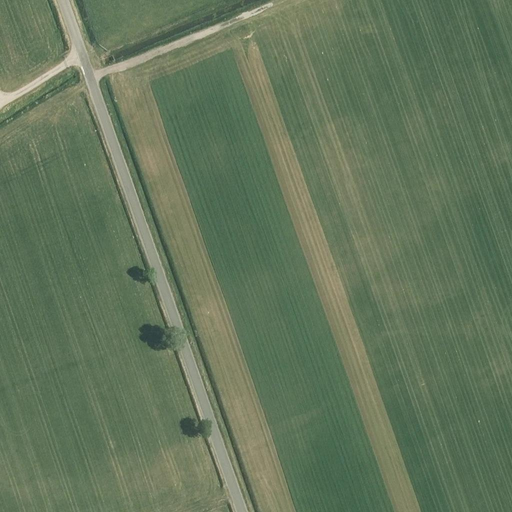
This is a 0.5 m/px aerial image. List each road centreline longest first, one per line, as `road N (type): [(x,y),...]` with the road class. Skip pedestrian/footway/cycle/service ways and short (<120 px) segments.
road 1 (unclassified): [(240,511),(61,0)]
road 2 (track): [(88,78),(273,0)]
